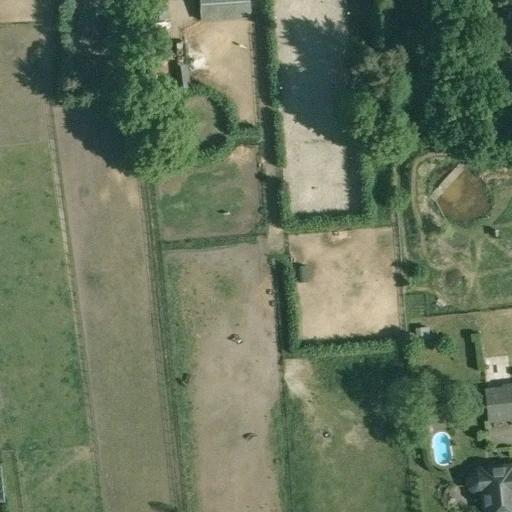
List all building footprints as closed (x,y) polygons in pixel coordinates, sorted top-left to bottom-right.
[(203,0),(204,11),(255,9),(254,0),(203,0)] [(183,66),(169,68),(173,94),(186,93),(183,66)] [(424,329),(442,326),(440,315),(422,317),(424,329)] [(511,387),(484,390),(487,422),(511,419),(511,387)] [(451,421),(450,407),(419,409),(420,423),(451,421)] [(511,511),(511,468),(511,466),(480,469),(480,472),(476,472),(471,474),(468,478),(467,483),(469,487),(473,490),(478,491),(482,490),(484,511),(511,511)]
